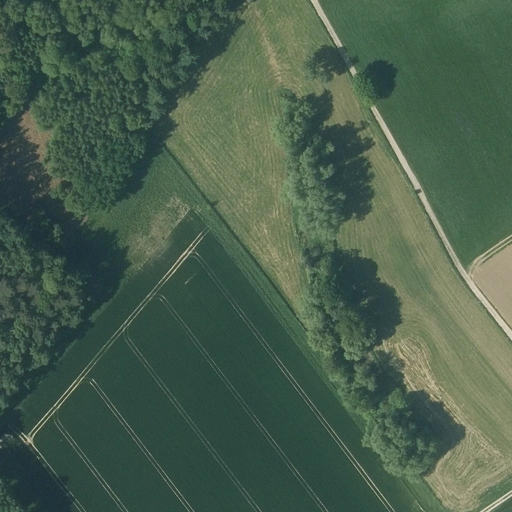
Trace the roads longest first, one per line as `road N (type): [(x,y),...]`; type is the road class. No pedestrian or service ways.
road 1 (track): [(511,332),(475,284),(318,0)]
road 2 (track): [(0,202),(103,286),(0,407)]
